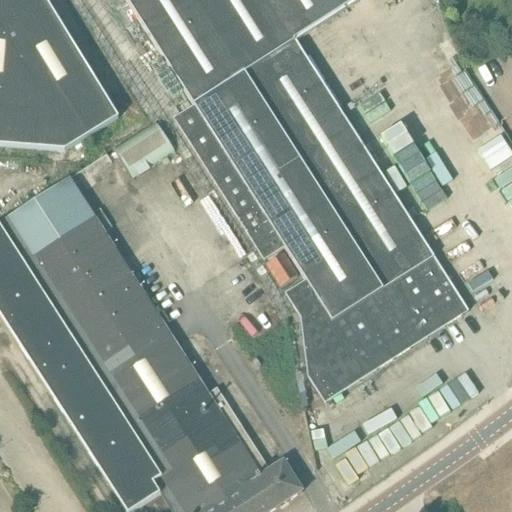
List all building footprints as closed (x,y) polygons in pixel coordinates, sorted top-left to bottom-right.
[(0,0),(0,147),(66,153),(119,120),(45,0),(0,0)] [(125,0),(195,107),(174,121),(264,262),(284,250),(305,283),(285,295),(301,319),(308,378),(325,405),(466,314),(296,48),(294,44),(295,43),(294,42),(359,0),(125,0)] [(132,181),(176,154),(156,125),(114,152),(132,181)] [(70,180),(0,224),(0,315),(126,511),(134,511),(161,495),(171,511),(273,511),(303,493),(284,462),(270,472),(217,390),(211,392),(208,387),(204,389),(75,188),(70,180)] [(281,289),(298,278),(284,256),(267,267),(281,289)]
